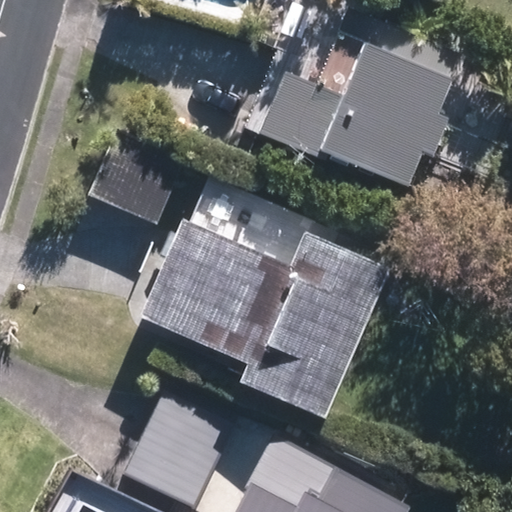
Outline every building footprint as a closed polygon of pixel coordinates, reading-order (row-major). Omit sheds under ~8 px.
[(304,0),(254,123),(400,183),(451,60),(304,0)] [(184,159),(112,130),(86,194),(157,223),(184,159)] [(318,428),(384,282),(300,245),(288,270),(176,219),(131,318),(251,372),(241,394),(318,428)] [(236,436),(150,401),(120,473),(206,509),(236,436)] [(408,511),(263,435),(221,511),(408,511)]
